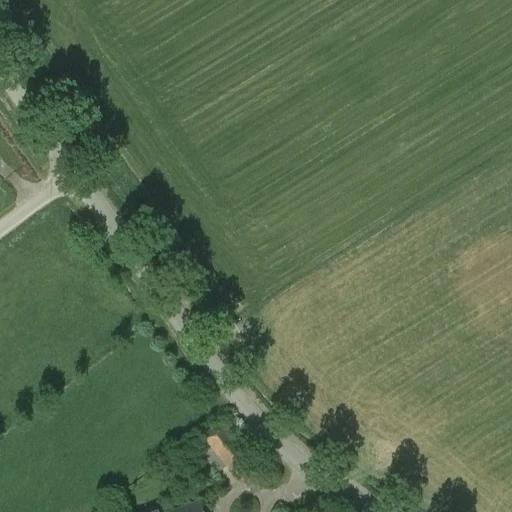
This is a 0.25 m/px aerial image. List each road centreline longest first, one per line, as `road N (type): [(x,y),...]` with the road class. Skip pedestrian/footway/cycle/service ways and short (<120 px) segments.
road 1 (unclassified): [(376,511),(248,415),(70,173)]
road 2 (unclassified): [(70,173),(0,73)]
